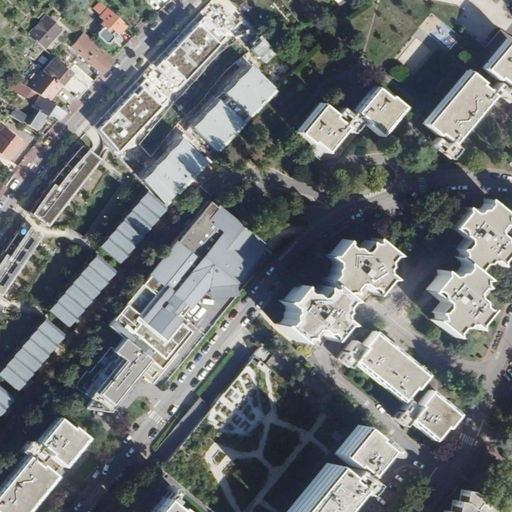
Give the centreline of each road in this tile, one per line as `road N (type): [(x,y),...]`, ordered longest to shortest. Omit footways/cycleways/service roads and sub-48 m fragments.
road 1 (residential): [(407,451),(324,379),(319,356),(372,307),(438,359),(492,371)]
road 2 (tertiary): [(0,217),(60,133),(191,0)]
road 3 (tertiary): [(360,202),(296,246),(169,401)]
road 4 (residential): [(360,202),(297,181),(200,195),(128,276)]
road 5 (residential): [(169,401),(144,392),(41,511)]
road 6 (tertiary): [(511,185),(437,183),(360,202)]
road 7 (tertiary): [(169,401),(79,511)]
